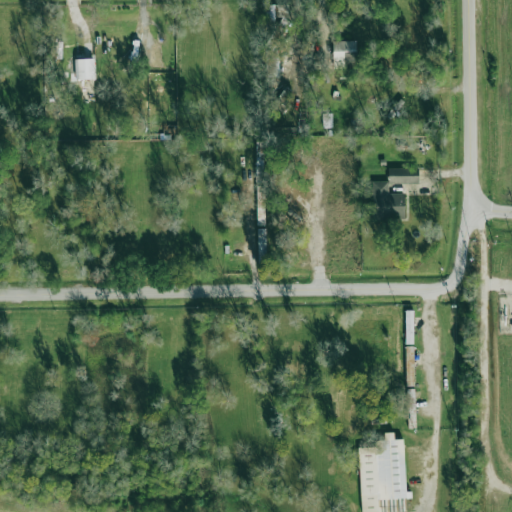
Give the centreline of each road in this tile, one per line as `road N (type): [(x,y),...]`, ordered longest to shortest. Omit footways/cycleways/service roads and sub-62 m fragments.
road 1 (residential): [(0,294),(446,287),(459,273),(474,210)]
road 2 (tertiary): [(468,0),(474,210)]
